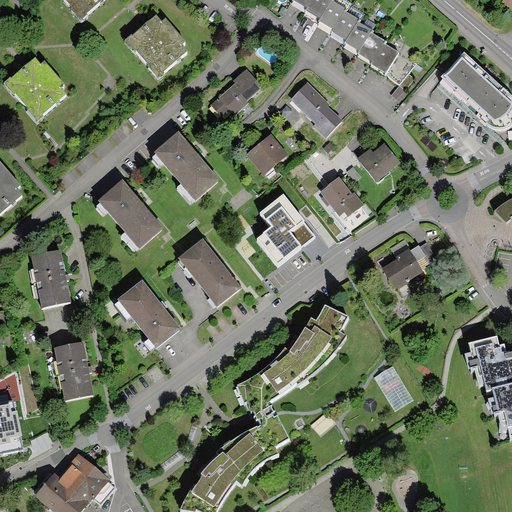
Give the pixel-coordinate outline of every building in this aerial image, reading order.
[(64,0),(72,9),(71,10),(82,23),(88,17),(87,16),(106,0),(64,0)] [(331,0),(311,0),(307,7),(306,9),(320,18),(332,0),(331,0)] [(346,9),(332,0),(320,18),(320,20),(334,28),(345,11),(346,9)] [(511,0),(502,0),(511,9),(511,0)] [(359,20),(345,11),(334,28),(332,31),(346,40),(358,22),(359,20)] [(130,37),(124,42),(134,53),(136,52),(149,67),(148,68),(158,81),(165,75),(164,74),(187,54),(181,48),(185,44),(164,20),(160,24),(155,18),(131,38),(130,37)] [(372,30),(358,22),(346,40),(345,42),(359,51),(370,32),(372,30)] [(385,41),(370,32),(359,51),(357,53),(372,62),(384,43),(385,41)] [(399,52),(384,43),(372,62),(371,64),(386,73),(399,52)] [(399,52),(386,73),(400,85),(417,64),(399,52)] [(440,82),(487,125),(491,128),(494,130),(500,130),(505,130),(510,128),(511,126),(511,95),(510,93),(464,52),(441,77),(444,79),(440,82)] [(9,80),(3,85),(13,97),(15,95),(28,111),(27,112),(37,124),(44,119),(43,117),(66,98),(60,91),(64,88),(43,64),(39,67),(34,61),(10,82),(9,80)] [(400,85),(391,96),(397,100),(423,69),(417,64),(400,85)] [(248,69),(233,81),(235,84),(210,105),(222,119),(231,112),(235,117),(250,104),(248,102),(264,88),(248,69)] [(291,100),(301,109),(316,123),(312,127),(326,139),(343,121),(329,107),(331,105),(307,83),(291,100)] [(179,132),(155,152),(196,200),(220,179),(179,132)] [(270,135),(246,156),(264,176),(288,155),(270,135)] [(371,149),(358,159),(378,184),(392,173),(391,172),(402,163),(386,143),(374,152),(371,149)] [(0,216),(22,198),(16,191),(20,188),(0,164),(0,216)] [(354,167),(348,172),(355,182),(361,177),(354,167)] [(339,177),(320,192),(342,221),(363,205),(354,192),(352,193),(339,177)] [(123,180),(99,200),(140,248),(164,227),(123,180)] [(272,227),(256,239),(278,267),(316,237),(284,196),(261,214),(272,227)] [(511,201),(506,204),(493,213),(509,226),(511,226),(511,201)] [(306,205),(300,210),(307,219),(313,214),(306,205)] [(204,239),(179,259),(218,307),(243,287),(204,239)] [(411,251),(409,248),(396,256),(398,258),(383,268),(396,289),(398,287),(404,297),(412,292),(406,283),(424,272),(423,270),(427,268),(425,266),(436,259),(427,244),(420,249),(418,246),(411,251)] [(61,253),(32,258),(42,310),(71,304),(61,253)] [(143,281),(118,301),(157,349),(182,329),(143,281)] [(181,511),(219,511),(225,501),(238,483),(243,488),(252,473),(263,465),(271,461),(280,456),(276,449),(290,441),(278,418),(275,419),(273,416),(277,414),(274,413),(273,410),(273,407),(270,409),(268,405),(283,396),(297,385),(299,387),(313,377),(320,371),(327,363),(341,348),(348,339),(341,334),(344,328),(349,319),(326,307),(321,316),(317,323),(312,320),(301,339),(291,354),(286,350),(275,363),(262,374),(252,381),(238,388),(245,406),(248,405),(252,414),(254,414),(256,416),(256,418),(255,419),(257,419),(258,421),(257,423),(259,423),(262,427),(259,430),(258,429),(240,439),(223,451),(216,457),(208,466),(198,477),(202,480),(197,488),(195,487),(188,499),(181,511)] [(498,340),(469,347),(471,355),(466,357),(470,376),(476,375),(480,389),(485,388),(487,396),(492,395),(494,401),(485,404),(489,422),(498,420),(501,435),(508,433),(509,441),(511,440),(511,355),(506,356),(504,348),(500,349),(498,340)] [(84,344),(54,350),(65,402),(95,396),(89,368),(84,344)] [(394,412),(414,403),(397,366),(377,376),(394,412)] [(0,456),(23,451),(13,403),(0,405),(0,456)] [(45,483),(35,496),(53,511),(81,511),(94,498),(101,504),(115,488),(108,481),(110,479),(80,454),(60,478),(54,473),(45,483)]
